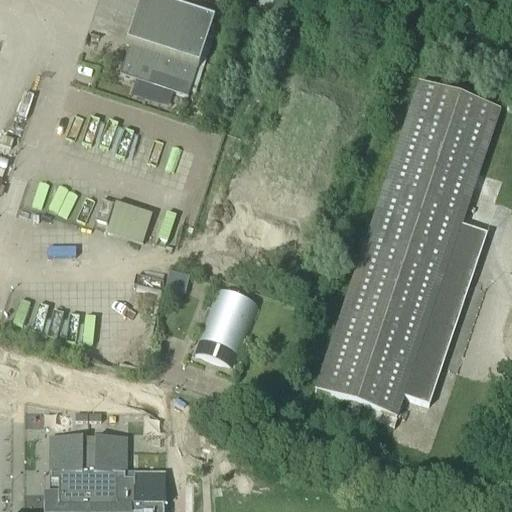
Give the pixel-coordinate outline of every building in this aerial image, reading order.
[(187,101),(190,91),(214,20),(155,0),(140,0),(124,49),(129,50),(119,78),(187,101)] [(412,96),(316,395),(348,406),(345,414),(358,419),(361,411),(373,414),(369,425),(393,432),(403,401),(430,410),(482,247),(456,239),(493,123),(412,96)] [(106,227),(113,207),(101,204),(94,224),(106,227)] [(141,248),(142,247),(151,219),(115,208),(106,236),(106,237),(107,237),(141,248)] [(202,330),(203,330),(197,345),(198,345),(198,346),(208,350),(228,358),(228,357),(238,361),(239,360),(239,361),(258,311),(216,295),(209,314),(209,313),(202,330)] [(163,511),(164,480),(126,479),(125,451),(118,444),(60,444),(52,451),(52,484),(59,484),(59,497),(45,497),(44,511),(163,511)]
